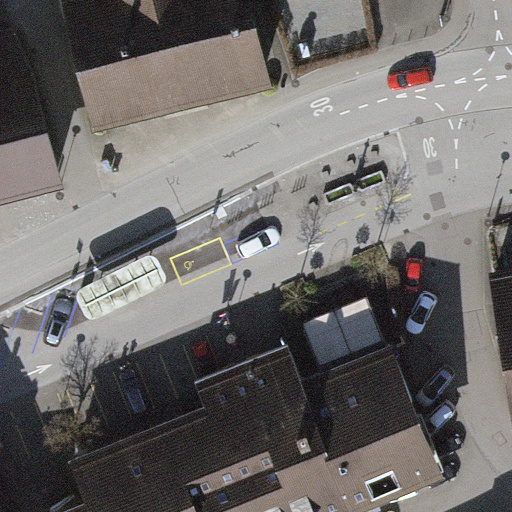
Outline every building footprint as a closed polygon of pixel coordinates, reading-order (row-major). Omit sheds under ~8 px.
[(62,0),(92,126),(271,85),(251,0),(62,0)] [(0,200),(49,190),(14,34),(0,37),(0,200)] [(156,247),(76,287),(91,317),(171,278),(156,247)] [(511,275),(497,278),(511,369),(511,275)] [(331,369),(392,343),(364,280),(304,305),(331,369)] [(286,354),(244,370),(300,511),(353,511),(437,481),(387,350),(297,384),(286,354)] [(300,511),(244,370),(192,389),(201,412),(71,461),(85,499),(51,511),(300,511)]
